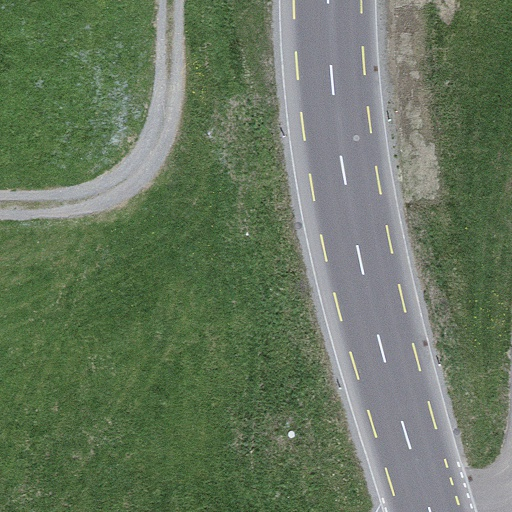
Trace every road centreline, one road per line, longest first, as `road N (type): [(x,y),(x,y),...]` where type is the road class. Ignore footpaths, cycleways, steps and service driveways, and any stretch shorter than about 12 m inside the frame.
road 1 (secondary): [(441,511),(409,381),(305,90),(288,0)]
road 2 (track): [(0,204),(97,205),(146,171),(176,95),(178,0)]
